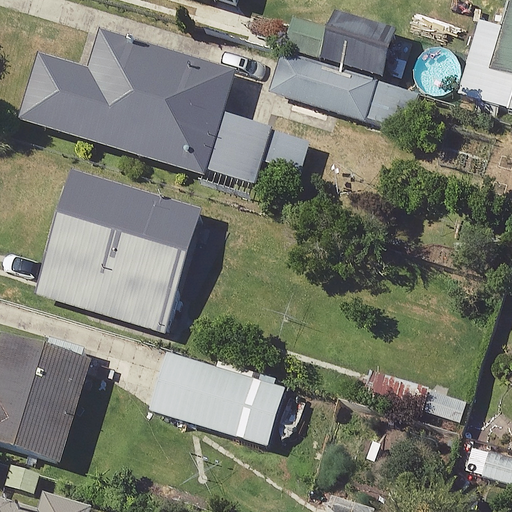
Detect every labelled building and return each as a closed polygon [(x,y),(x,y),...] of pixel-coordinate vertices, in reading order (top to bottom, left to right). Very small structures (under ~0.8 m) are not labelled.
[(511,0),(509,0),(489,71),(511,77),(511,0)] [(232,74),(98,37),(89,73),(37,58),(20,122),(252,187),(267,132),(219,118),(232,74)] [(416,97),(284,56),(272,94),(404,135),(416,97)] [(199,214),(72,175),(36,297),(163,335),(199,214)] [(89,364),(2,338),(0,343),(0,446),(60,463),(89,364)] [(284,389),(166,354),(149,413),(267,448),(284,389)] [(466,402),(386,386),(381,408),(462,424),(466,402)] [(511,504),(511,459),(458,442),(449,470),(460,473),(454,489),(511,508),(511,504)] [(35,508),(0,497),(0,511),(69,511),(37,502),(35,508)]
